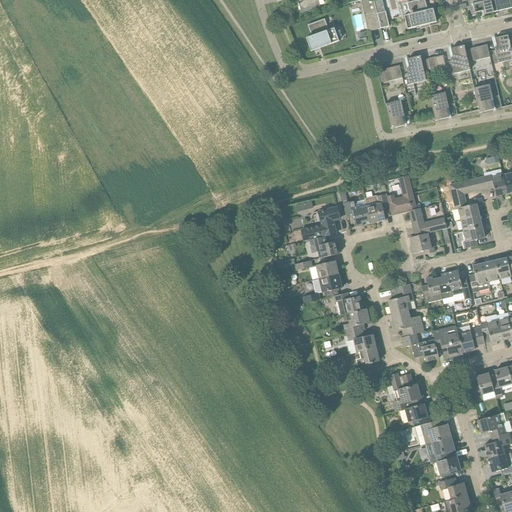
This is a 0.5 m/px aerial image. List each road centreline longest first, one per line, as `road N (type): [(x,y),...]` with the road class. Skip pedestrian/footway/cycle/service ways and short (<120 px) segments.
road 1 (track): [(274,201),(0,274)]
road 2 (residential): [(511,117),(387,138),(377,128),(361,61)]
road 3 (residential): [(256,0),(285,71),(299,76),(361,61)]
road 4 (track): [(364,177),(511,142)]
road 5 (residential): [(484,511),(457,408),(438,398),(435,384)]
road 6 (residential): [(364,284),(349,269),(344,241),(390,230),(399,234),(408,268)]
road 7 (residential): [(435,384),(389,351),(364,284)]
